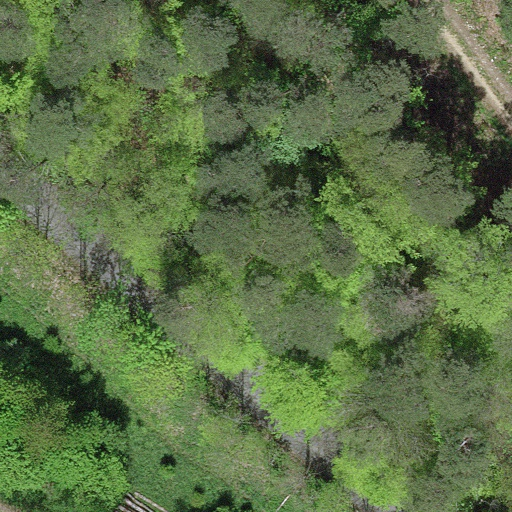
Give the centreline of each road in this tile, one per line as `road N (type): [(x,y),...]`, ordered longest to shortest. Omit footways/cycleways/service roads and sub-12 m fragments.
road 1 (unclassified): [(385,511),(0,175)]
road 2 (track): [(511,117),(420,0)]
